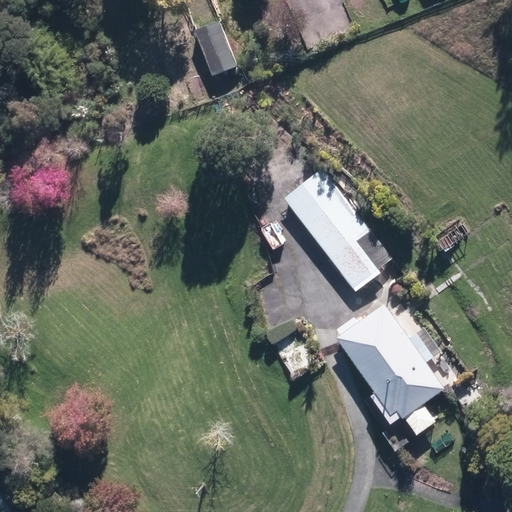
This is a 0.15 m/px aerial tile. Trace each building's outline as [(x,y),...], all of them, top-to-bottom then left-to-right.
[(221,20),(197,30),(215,76),(239,67),(221,20)] [(236,106),(223,109),(227,123),(240,119),(236,106)] [(286,198),(355,288),(381,269),(359,240),(373,230),(325,167),(286,198)] [(438,421),(425,403),(446,388),(386,304),(339,338),(394,414),(399,411),(405,419),(407,418),(418,434),(438,421)] [(296,337),(280,346),(297,375),(313,366),(296,337)]
